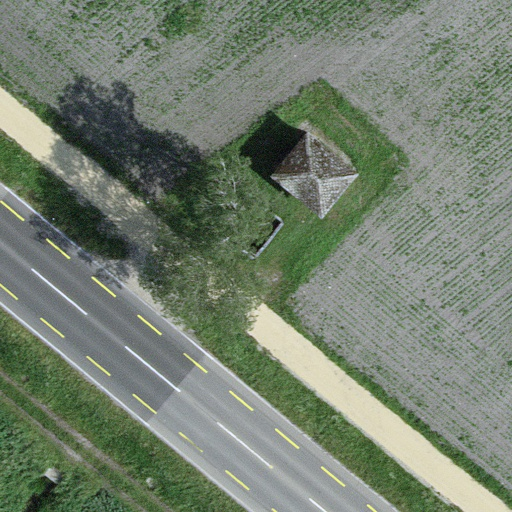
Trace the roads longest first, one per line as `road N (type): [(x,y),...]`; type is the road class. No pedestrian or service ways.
road 1 (track): [(0,108),(489,511)]
road 2 (primary): [(325,511),(0,243)]
road 3 (track): [(159,511),(0,380)]
